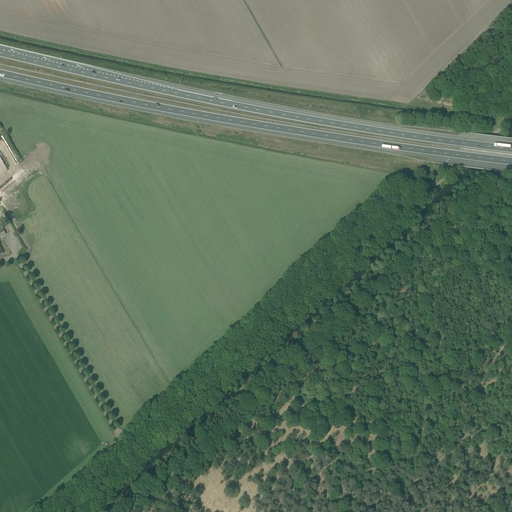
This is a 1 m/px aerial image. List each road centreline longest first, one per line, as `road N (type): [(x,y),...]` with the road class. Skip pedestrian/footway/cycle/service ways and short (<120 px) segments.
road 1 (unclassified): [(72,511),(511,119)]
road 2 (motorway): [(511,149),(318,121),(0,53)]
road 3 (motorway): [(0,73),(316,135),(511,161)]
road 4 (track): [(509,121),(248,82),(0,33)]
road 5 (track): [(511,318),(448,366),(424,374),(306,343),(124,511)]
